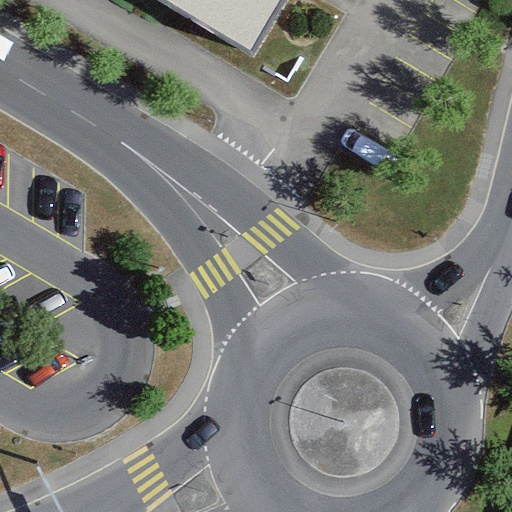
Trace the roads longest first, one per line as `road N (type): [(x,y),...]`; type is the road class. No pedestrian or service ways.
road 1 (residential): [(295,325),(197,202),(0,69)]
road 2 (unclassified): [(295,325),(248,370),(237,401),(243,464),(281,511)]
road 3 (unclassified): [(406,511),(447,460),(453,423),(447,386),(429,354)]
road 4 (unclassified): [(429,354),(487,279),(511,204)]
road 5 (unclassified): [(429,354),(382,320),(323,315),(295,325)]
